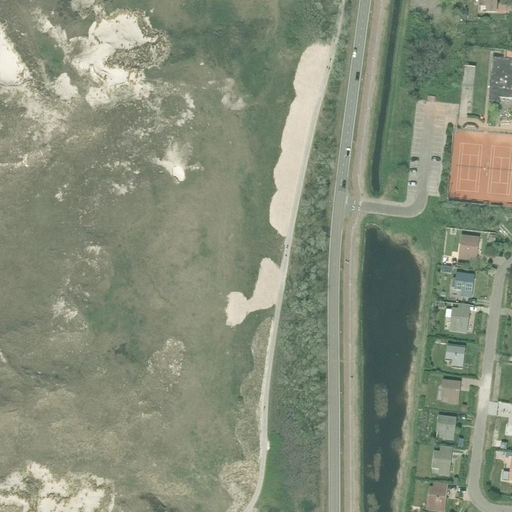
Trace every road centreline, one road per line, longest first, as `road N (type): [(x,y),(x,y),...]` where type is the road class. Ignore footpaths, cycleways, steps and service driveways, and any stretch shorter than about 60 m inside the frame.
road 1 (tertiary): [(334,511),(334,252),(365,0)]
road 2 (residential): [(511,263),(495,292),(473,470),(473,494),(493,511)]
